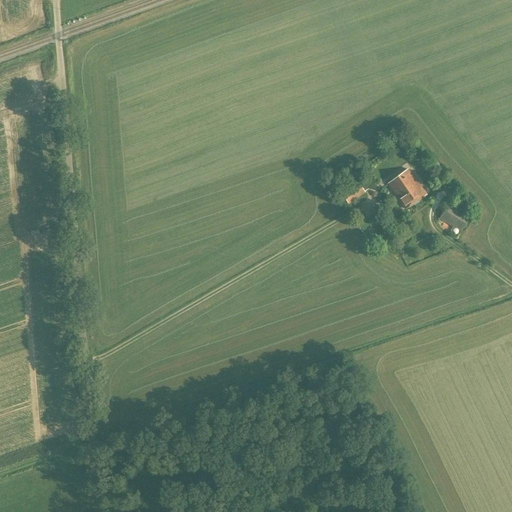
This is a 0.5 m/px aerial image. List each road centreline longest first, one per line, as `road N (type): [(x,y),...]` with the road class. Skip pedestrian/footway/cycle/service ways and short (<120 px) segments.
road 1 (unclassified): [(95,511),(56,0)]
road 2 (track): [(84,365),(358,208)]
road 3 (track): [(274,511),(239,392),(90,444)]
